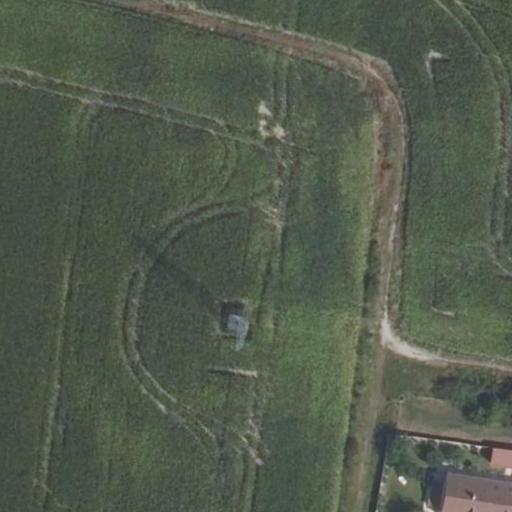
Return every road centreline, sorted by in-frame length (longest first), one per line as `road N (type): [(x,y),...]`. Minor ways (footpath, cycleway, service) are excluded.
road 1 (track): [(118,0),(356,62),(385,89),(399,129),(383,356),(511,377)]
road 2 (track): [(383,356),(361,511)]
